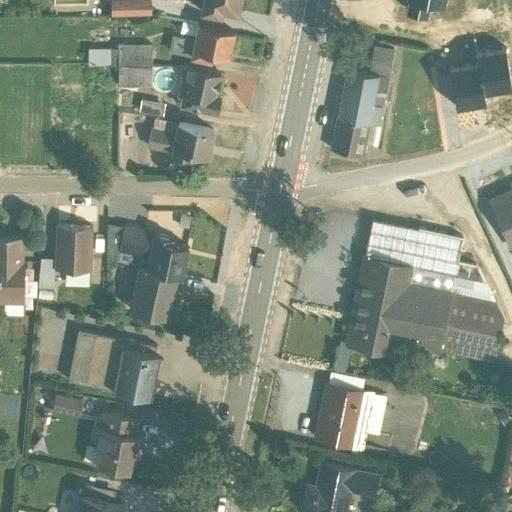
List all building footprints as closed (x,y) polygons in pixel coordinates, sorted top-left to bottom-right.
[(109,0),(110,15),(150,14),(149,0),(109,0)] [(200,0),(199,12),(218,16),(219,15),(220,10),(236,13),(238,0),(200,0)] [(406,0),(405,9),(425,14),(428,1),(443,4),(444,0),(406,0)] [(171,35),(168,51),(209,59),(210,54),(227,57),(232,31),(196,24),(193,39),(171,35)] [(150,65),(150,44),(117,44),(117,52),(109,52),(108,55),(88,55),(87,64),(150,65)] [(383,106),(393,49),(372,45),(366,72),(346,68),(329,148),(329,149),(361,155),(363,143),(375,145),(380,125),(378,124),(382,107),(383,106)] [(455,106),(484,102),(483,91),(510,87),(504,47),(474,52),(476,62),(448,66),(455,106)] [(150,65),(86,65),(86,86),(150,86),(150,65)] [(181,67),(174,103),(215,112),(223,75),(223,74),(181,67)] [(120,117),(116,139),(130,142),(135,120),(120,117)] [(152,117),(146,145),(171,151),(171,153),(189,157),(190,152),(206,156),(212,130),(152,117)] [(511,188),(489,200),(511,250),(511,188)] [(371,218),(345,341),(345,342),(395,352),(395,349),(393,348),(394,341),(410,343),(409,346),(437,352),(438,349),(493,361),(502,315),(475,263),(457,259),(461,236),(417,227),(416,227),(371,218)] [(171,237),(106,222),(105,258),(180,274),(186,246),(170,242),(171,237)] [(56,224),(54,268),(89,270),(91,226),(56,224)] [(22,236),(0,235),(0,302),(3,303),(3,315),(22,315),(22,303),(21,302),(22,236)] [(52,258),(39,257),(36,300),(50,302),(52,258)] [(127,308),(167,317),(176,274),(137,266),(127,308)] [(155,345),(77,329),(67,379),(150,397),(157,358),(153,357),(155,345)] [(325,382),(314,436),(363,447),(366,430),(378,433),(386,395),(361,390),(364,378),(330,371),(327,382),(325,382)] [(54,394),(51,409),(78,414),(80,399),(54,394)] [(24,419),(25,395),(2,395),(1,419),(24,419)] [(83,459),(128,470),(131,453),(138,454),(142,437),(135,435),(138,419),(99,411),(92,445),(86,444),(83,459)] [(304,483),(299,510),(310,511),(345,511),(350,491),(373,495),(377,473),(319,461),(314,484),(304,483)] [(122,511),(124,504),(112,501),(114,490),(93,486),(93,485),(83,483),(81,494),(79,494),(74,511),(122,511)]
